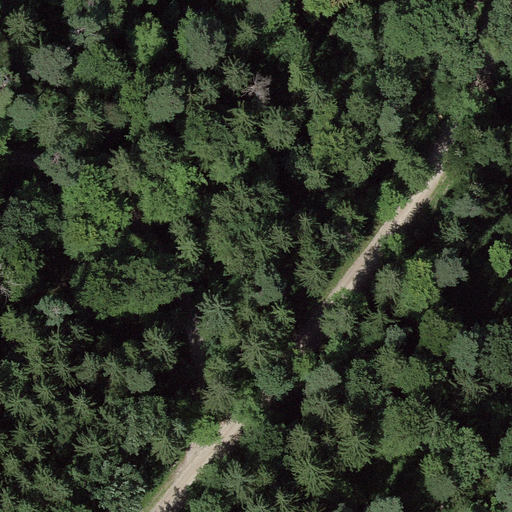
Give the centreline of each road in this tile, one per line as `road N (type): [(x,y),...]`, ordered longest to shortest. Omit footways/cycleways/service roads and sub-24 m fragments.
road 1 (track): [(168,511),(455,137),(498,0)]
road 2 (track): [(0,154),(96,183),(146,229),(177,287),(196,349),(196,481)]
